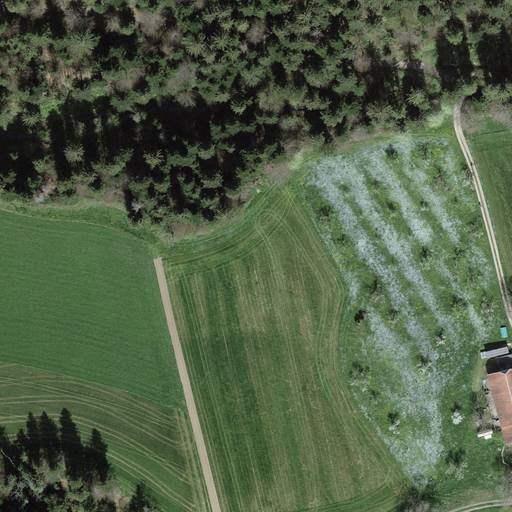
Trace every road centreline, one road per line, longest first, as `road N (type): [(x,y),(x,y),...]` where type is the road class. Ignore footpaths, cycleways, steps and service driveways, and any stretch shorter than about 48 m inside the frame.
road 1 (track): [(29,8),(222,25),(461,80),(511,81)]
road 2 (track): [(485,82),(461,95),(453,123),(511,318)]
road 3 (track): [(0,125),(42,136),(93,117),(235,101)]
